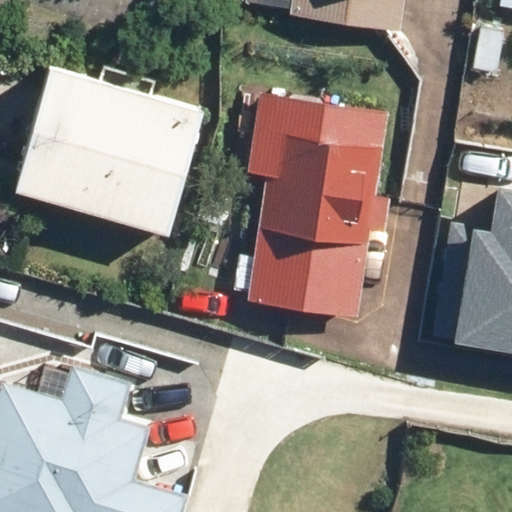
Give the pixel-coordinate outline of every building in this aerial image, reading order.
[(292,0),(290,15),(401,31),(405,0),(292,0)] [(511,0),(495,0),(495,6),(511,8),(511,0)] [(202,102),(49,60),(15,185),(168,226),(202,102)] [(227,165),(262,170),(245,298),(354,312),(366,223),(383,226),(387,194),(372,192),(383,107),(237,88),(227,165)] [(511,182),(494,180),(487,224),(448,218),(429,334),(511,347),(511,182)] [(0,346),(9,313),(0,310),(0,346)] [(0,511),(178,511),(184,490),(135,477),(150,421),(121,414),(131,378),(68,361),(59,397),(0,381),(0,511)]
